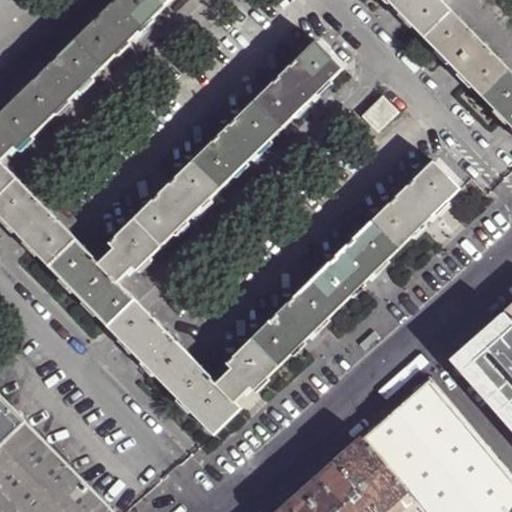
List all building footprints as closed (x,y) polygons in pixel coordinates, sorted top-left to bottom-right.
[(215,438),(242,411),(236,405),(243,398),(250,391),(255,395),(279,371),(326,324),(403,248),(461,190),(434,164),(228,368),(233,373),(219,388),(141,308),(117,283),(121,279),(132,269),(136,273),(175,236),(254,158),(318,96),(343,70),(317,42),(110,246),(114,250),(99,265),(24,188),(0,163),(0,159),(2,157),(13,146),(17,151),(52,117),(110,60),(171,0),(117,0),(0,114),(0,218),(114,335),(117,338),(215,438)] [(386,0),(406,20),(468,84),(511,129),(511,73),(440,0),(386,0)] [(383,100),(364,118),(378,133),(398,114),(383,100)] [(511,317),(508,313),(452,363),(511,432),(511,317)] [(378,428),(365,439),(411,504),(416,511),(511,511),(511,476),(431,381),(412,397),(378,428)] [(0,451),(28,424),(0,396),(0,451)] [(114,511),(28,424),(0,451),(0,511),(114,511)] [(338,462),(372,511),(401,511),(411,504),(365,439),(347,455),(338,462)] [(305,491),(319,511),(372,511),(338,462),(313,484),(305,491)] [(282,511),(319,511),(305,491),(282,511)]
